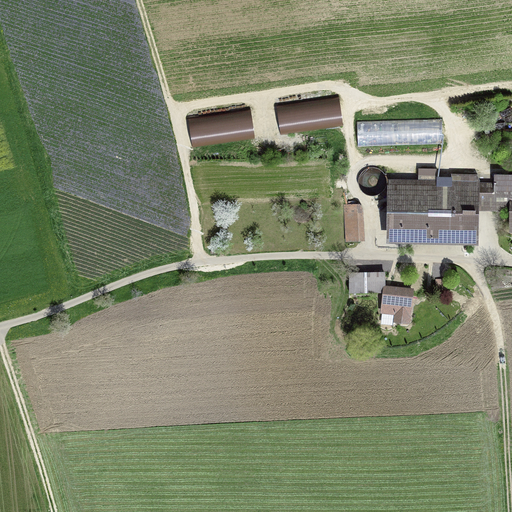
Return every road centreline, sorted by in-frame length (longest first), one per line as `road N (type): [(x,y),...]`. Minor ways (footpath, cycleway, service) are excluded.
road 1 (residential): [(0,332),(142,274),(192,263),(511,262)]
road 2 (track): [(468,262),(497,332),(510,511)]
road 3 (track): [(0,339),(50,511)]
